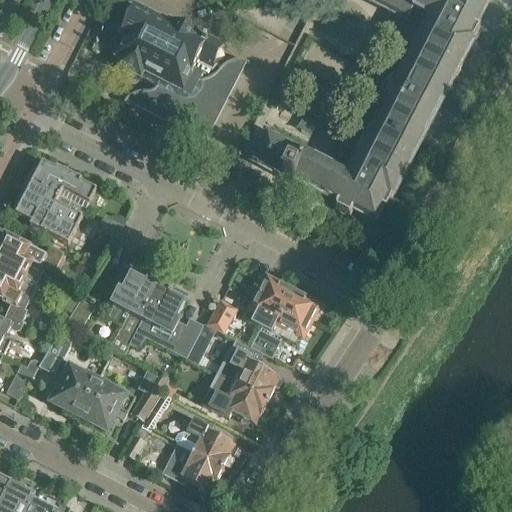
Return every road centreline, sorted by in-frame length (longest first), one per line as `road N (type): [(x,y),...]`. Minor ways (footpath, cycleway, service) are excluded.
road 1 (residential): [(392,300),(28,115)]
road 2 (residential): [(246,511),(392,300)]
road 3 (residential): [(392,300),(511,99)]
road 4 (residential): [(157,511),(0,428)]
road 5 (residential): [(28,115),(87,0)]
